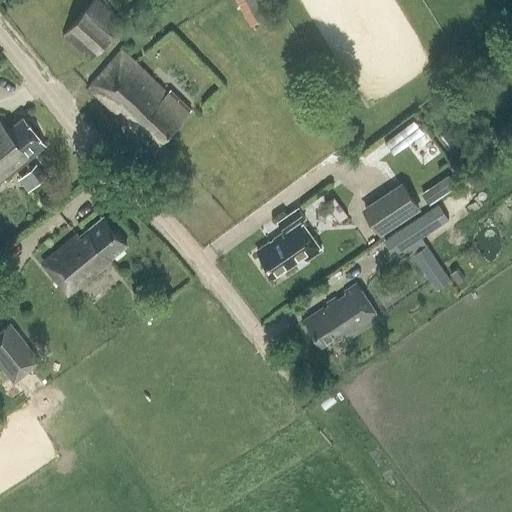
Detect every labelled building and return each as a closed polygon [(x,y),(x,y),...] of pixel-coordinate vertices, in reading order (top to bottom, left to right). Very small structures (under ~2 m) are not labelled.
[(125,22),(99,0),(94,0),(63,36),(90,61),(125,22)] [(266,0),(237,0),(254,32),(277,19),(266,0)] [(161,142),(192,108),(171,89),(169,91),(124,49),(89,86),(118,113),(124,107),(132,115),(126,120),(136,129),(141,124),(161,142)] [(0,179),(44,143),(21,116),(7,128),(0,119),(0,179)] [(423,116),(395,138),(404,150),(433,128),(423,116)] [(36,163),(18,178),(28,191),(46,176),(36,163)] [(449,174),(422,192),(430,204),(457,186),(449,174)] [(417,209),(402,185),(364,210),(380,234),(417,209)] [(326,203),(341,223),(349,217),(334,197),(326,203)] [(274,275),(302,255),(305,259),(319,249),(300,221),(304,218),(297,208),(278,221),(284,231),(256,249),(274,275)] [(432,209),(385,239),(395,254),(442,224),(432,209)] [(110,257),(127,243),(105,215),(80,235),(78,233),(44,260),(69,291),(111,258),(110,257)] [(428,245),(413,255),(431,281),(445,271),(428,245)] [(320,345),(342,332),(347,340),(379,320),(357,285),(344,293),(346,295),(337,300),(335,298),(326,304),(327,305),(304,319),(320,345)] [(9,320),(0,327),(0,360),(13,378),(39,358),(9,320)]
